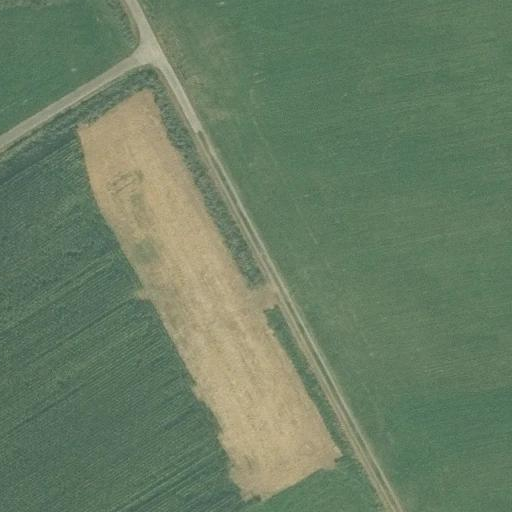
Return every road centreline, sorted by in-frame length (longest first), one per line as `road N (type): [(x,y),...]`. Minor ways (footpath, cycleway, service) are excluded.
road 1 (track): [(129,0),(395,511)]
road 2 (track): [(154,48),(0,143)]
